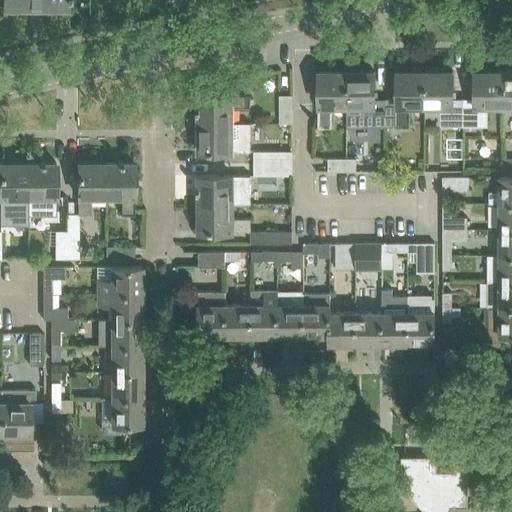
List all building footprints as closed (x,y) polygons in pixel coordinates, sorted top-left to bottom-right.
[(4,0),(4,9),(68,9),(68,0),(4,0)] [(511,70),(502,71),(502,107),(511,106),(511,70)] [(331,106),(346,106),(345,71),(319,71),(319,126),(331,126),(331,106)] [(375,71),(345,71),(346,106),(363,106),(363,126),(386,126),(385,98),(375,98),(375,71)] [(397,98),(385,98),(386,126),(410,126),(410,107),(425,107),(425,71),(397,71),(397,98)] [(453,71),(425,71),(425,107),(441,107),(441,126),(464,126),(464,98),(453,98),(453,71)] [(475,71),(475,98),(464,98),(464,126),(488,126),(488,107),(502,107),(502,71),(475,71)] [(280,95),(280,123),(292,122),(292,94),(280,95)] [(199,111),(199,123),(233,123),(233,109),(250,109),(250,95),(198,95),(199,107),(197,107),(197,111),(199,111)] [(251,139),(233,139),(233,123),(199,123),(199,151),(251,151),(251,139)] [(449,157),(466,156),(465,136),(449,137),(449,157)] [(254,151),(254,163),(292,163),(292,151),(254,151)] [(511,157),(503,158),(503,171),(511,170),(511,157)] [(328,170),(346,171),(346,158),(328,158),(328,170)] [(346,158),(346,171),(356,171),(356,158),(346,158)] [(27,197),(27,215),(56,214),(56,162),(44,162),(44,160),(40,160),(40,162),(28,162),(28,197),(27,197)] [(118,160),(118,162),(107,162),(106,196),(122,196),(122,214),(134,214),(134,161),(122,162),(122,160),(118,160)] [(0,161),(0,165),(0,182),(0,223),(27,223),(27,215),(27,197),(28,197),(28,162),(0,161)] [(78,212),(66,212),(67,230),(68,258),(79,258),(79,214),(92,214),(92,196),(106,196),(107,162),(78,162),(78,212)] [(292,175),(292,163),(254,163),(254,175),(292,175)] [(199,191),(199,204),(233,204),(233,188),(251,188),(251,175),(199,175),(199,187),(197,187),(197,191),(199,191)] [(489,203),(500,203),(511,203),(511,175),(500,176),(500,192),(489,193),(489,197),(489,203)] [(443,176),(443,203),(452,203),(452,190),(469,190),(469,176),(443,176)] [(452,203),(443,203),(443,229),(467,229),(467,217),(452,216),(452,203)] [(500,229),(511,228),(511,203),(500,203),(500,229)] [(233,218),(233,204),(199,204),(199,231),(251,231),(251,243),(292,243),(292,230),(251,230),(251,218),(233,218)] [(500,256),(511,255),(511,228),(500,229),(500,254),(500,256)] [(467,240),(467,229),(443,229),(443,256),(452,256),(452,240),(467,240)] [(68,258),(67,230),(55,230),(55,258),(68,258)] [(377,242),(357,243),(357,270),(377,270),(377,242)] [(393,251),(408,251),(408,242),(393,242),(393,251)] [(435,242),(408,242),(408,251),(417,251),(417,272),(435,272),(435,242)] [(330,243),(319,243),(304,243),(304,251),(319,252),(319,257),(330,257),(330,243)] [(356,269),(356,270),(357,270),(357,243),(336,243),(336,269),(356,269)] [(134,245),(106,245),(106,257),(134,257),(134,245)] [(225,265),(225,260),(226,260),(226,250),(199,250),(199,265),(225,265)] [(226,260),(240,260),(240,250),(226,250),(226,260)] [(251,250),(251,260),(278,260),(278,250),(251,250)] [(291,250),(278,250),(278,260),(292,259),(291,250)] [(488,254),(488,279),(500,279),(499,281),(511,281),(511,255),(500,256),(500,254),(488,254)] [(443,269),(452,269),(452,256),(443,256),(443,269)] [(43,266),(43,293),(52,293),(52,278),(66,278),(66,266),(43,266)] [(98,280),(98,293),(142,292),(142,266),(111,266),(111,280),(98,280)] [(488,279),(487,306),(499,306),(499,307),(511,307),(511,281),(499,281),(500,279),(488,279)] [(252,289),(252,304),(252,335),(278,335),(278,295),(279,295),(279,289),(252,289)] [(199,290),(199,335),(226,335),(226,304),(226,290),(199,290)] [(452,291),(443,291),(443,308),(452,308),(452,306),(452,291)] [(98,293),(98,300),(98,302),(106,302),(106,316),(98,316),(98,319),(142,319),(142,292),(98,293)] [(304,296),(303,335),(329,335),(330,335),(330,304),(331,304),(331,292),(303,292),(303,296),(304,296)] [(52,307),(52,293),(43,293),(43,319),(51,319),(66,319),(66,318),(66,307),(52,307)] [(432,293),(407,294),(408,313),(408,342),(435,342),(435,298),(432,298),(432,293)] [(278,295),(278,335),(303,335),(304,296),(303,296),(279,295),(278,295)] [(226,335),(252,335),(252,304),(226,304),(226,335)] [(329,335),(329,343),(357,343),(357,313),(332,313),(332,304),(331,304),(330,304),(330,335),(329,335)] [(452,306),(452,308),(443,308),(443,321),(451,321),(451,314),(459,315),(460,306),(452,306)] [(501,333),(511,333),(511,307),(499,307),(499,306),(487,306),(486,306),(486,345),(501,345),(501,333)] [(357,313),(357,343),(358,343),(358,347),(370,346),(370,343),(382,342),(382,313),(357,313)] [(382,313),(382,342),(408,342),(408,313),(382,313)] [(66,318),(66,319),(51,319),(51,345),(60,345),(60,330),(75,330),(75,318),(66,318)] [(98,344),(111,344),(111,345),(142,344),(142,319),(98,319),(98,344)] [(43,364),(43,332),(29,332),(29,364),(43,364)] [(142,344),(111,345),(111,371),(142,371),(142,344)] [(51,359),(60,359),(60,345),(51,345),(51,359)] [(142,371),(111,371),(111,397),(142,397),(142,371)] [(50,381),(51,397),(60,397),(60,381),(50,381)] [(35,388),(1,388),(1,432),(29,431),(29,401),(35,401),(35,388)] [(51,411),(72,410),(72,398),(60,398),(60,397),(51,397),(51,411)] [(118,434),(124,429),(124,423),(142,423),(142,397),(111,397),(101,397),(101,428),(106,434),(118,434)] [(484,511),(485,506),(467,506),(468,468),(453,468),(453,471),(437,471),(438,456),(401,456),(402,467),(403,475),(405,482),(410,492),(414,498),(419,504),(424,510),(423,511),(484,511)]
